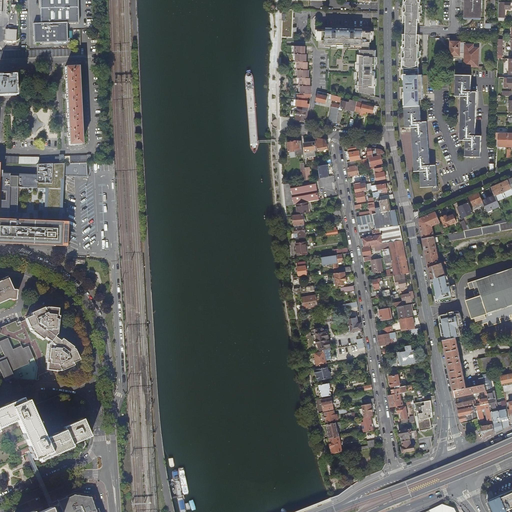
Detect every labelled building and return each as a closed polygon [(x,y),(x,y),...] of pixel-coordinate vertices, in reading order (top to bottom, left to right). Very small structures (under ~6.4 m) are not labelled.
[(78,0),(40,0),(41,8),(79,7),(78,0)] [(405,12),(405,22),(406,22),(418,23),(419,23),(419,12),(420,12),(420,6),(419,0),(405,0),(406,5),(411,5),(411,12),(405,12)] [(464,0),(464,9),(466,9),(465,17),(481,17),(481,9),(482,9),(482,0),(464,0)] [(499,2),(498,21),(505,21),(505,17),(504,17),(505,8),(511,8),(511,2),(499,2)] [(34,23),(34,43),(68,42),(67,23),(79,23),(79,7),(41,8),(41,23),(34,23)] [(283,9),(282,37),(292,38),(293,10),(283,9)] [(406,22),(406,34),(417,34),(418,23),(406,22)] [(318,39),(318,40),(319,40),(319,48),(330,48),(330,47),(334,47),(334,45),(355,45),(355,47),(359,48),(359,49),(361,49),(361,57),(359,56),(359,65),(358,70),(359,70),(359,72),(358,72),(358,85),(360,85),(360,93),(361,93),(372,96),(372,94),(375,94),(376,73),(376,72),(375,72),(375,71),(374,71),(374,69),(374,68),(372,68),(372,64),(376,64),(376,50),(370,50),(370,42),(372,42),(372,33),(367,32),(367,31),(360,31),(360,29),(352,29),(352,30),(351,30),(351,29),(339,29),(339,30),(338,30),(338,29),(330,28),(330,30),(323,30),(323,31),(318,31),(318,34),(318,39)] [(0,51),(0,58),(80,56),(80,48),(81,48),(80,29),(73,30),(74,48),(0,51)] [(5,29),(4,41),(16,41),(17,30),(5,29)] [(405,37),(404,51),(410,51),(409,57),(404,57),(404,68),(405,68),(418,68),(418,58),(419,58),(419,51),(418,51),(419,37),(420,37),(420,34),(417,34),(406,34),(403,34),(403,37),(405,37)] [(451,42),(450,55),(460,55),(460,53),(460,50),(465,50),(465,53),(465,66),(478,67),(479,48),(473,48),(473,45),(465,44),(465,43),(460,42),(451,42)] [(295,46),(295,54),(296,54),(305,54),(306,52),(304,52),(304,46),(295,46)] [(296,54),(296,62),(298,62),(307,62),(307,60),(305,60),(305,54),(296,54)] [(298,62),(297,70),(299,70),(308,70),(308,68),(307,68),(307,62),(298,62)] [(65,67),(69,145),(82,144),(78,67),(65,67)] [(0,68),(0,95),(16,95),(15,68),(0,68)] [(418,68),(405,68),(404,85),(406,107),(420,106),(420,100),(423,99),(421,75),(418,75),(418,68)] [(461,98),(460,140),(467,140),(466,142),(466,143),(466,156),(465,156),(465,157),(481,157),(481,156),(481,136),(482,136),(482,135),(475,135),(475,134),(476,134),(477,92),(471,91),(471,90),(471,89),(471,76),(472,76),(472,75),(456,75),(456,96),(455,96),(462,96),(462,98),(461,98)] [(300,78),(300,85),(302,86),(311,86),(311,84),(309,84),(309,78),(300,78)] [(302,86),(302,94),(308,94),(312,94),(312,92),(311,91),(311,86),(302,86)] [(318,94),(317,101),(326,103),(328,94),(326,94),(318,92),(317,94),(318,94)] [(341,97),(340,102),(340,105),(339,108),(342,108),(344,101),(353,103),(354,100),(341,97)] [(294,99),(294,106),(299,106),(309,108),(310,104),(307,104),(308,101),(298,100),(294,99)] [(344,101),(342,108),(356,111),(357,101),(354,100),(353,103),(344,101)] [(367,111),(374,113),(375,106),(359,102),(357,101),(356,111),(361,112),(360,115),(364,116),(364,114),(366,114),(367,111)] [(332,104),(329,122),(337,123),(339,110),(339,108),(340,105),(332,104)] [(298,110),(296,120),(306,121),(309,108),(299,106),(298,110)] [(421,173),(422,187),(438,186),(437,186),(436,165),(429,165),(429,164),(430,163),(427,122),(421,122),(421,120),(422,120),(421,120),(420,106),(406,107),(405,107),(406,127),(406,128),(413,128),(413,129),(412,129),(415,171),(422,171),(422,173),(421,173)] [(316,138),(317,151),(329,149),(328,144),(327,144),(326,140),(316,138)] [(288,142),(289,151),(296,151),(303,150),(302,140),(288,142)] [(306,154),(307,159),(316,158),(315,150),(314,142),(309,143),(309,141),(305,142),(305,143),(306,154)] [(369,157),(371,166),(368,166),(369,170),(375,168),(377,168),(376,165),(383,163),(381,155),(376,156),(373,157),(372,152),(371,148),(367,149),(369,156),(368,156),(368,157),(369,157)] [(350,155),(351,161),(360,160),(361,159),(360,152),(355,153),(355,154),(350,155)] [(0,155),(0,162),(18,164),(19,157),(0,155)] [(64,164),(71,163),(86,162),(86,156),(71,156),(63,157),(63,155),(59,155),(59,161),(63,161),(64,164)] [(39,157),(19,157),(18,164),(39,165),(39,158),(39,157)] [(64,176),(64,164),(59,164),(39,165),(18,164),(0,162),(0,245),(70,250),(64,176)] [(64,164),(64,176),(87,177),(88,178),(87,162),(86,162),(71,163),(64,164)] [(319,164),(320,177),(330,176),(329,164),(319,164)] [(348,168),(350,177),(359,175),(358,166),(355,166),(354,165),(353,165),(353,167),(348,168)] [(375,168),(378,180),(386,178),(384,167),(377,168),(375,168)] [(491,187),(496,197),(498,201),(504,198),(502,193),(505,192),(507,196),(507,197),(511,194),(511,188),(508,180),(491,187)] [(284,185),(286,206),(319,199),(315,181),(291,186),(291,183),(284,185)] [(378,186),(378,189),(382,188),(383,193),(388,192),(386,183),(376,185),(376,186),(378,186)] [(355,185),(357,193),(362,192),(362,189),(364,189),(363,184),(355,185)] [(358,197),(359,202),(366,200),(365,192),(362,192),(357,193),(357,197),(358,197)] [(469,197),(473,206),(483,201),(483,200),(479,193),(469,197)] [(483,201),(488,211),(489,211),(492,209),(500,206),(498,201),(496,197),(492,199),(491,198),(483,201)] [(382,200),(384,208),(376,210),(377,213),(392,211),(390,199),(382,200)] [(299,203),(301,214),(303,214),(313,213),(311,201),(299,203)] [(369,203),(371,211),(360,213),(360,216),(373,214),(377,213),(376,210),(375,202),(370,203),(369,203)] [(458,207),(463,217),(473,213),(468,203),(458,207)] [(392,211),(377,213),(373,214),(375,222),(369,223),(370,230),(399,225),(396,210),(392,211)] [(419,222),(423,238),(434,236),(432,226),(441,222),(436,212),(421,218),(419,222)] [(294,215),(295,227),(295,228),(305,227),(305,226),(303,214),(301,214),(294,215)] [(357,217),(360,232),(362,232),(360,225),(369,223),(375,222),(373,214),(360,216),(357,217)] [(441,218),(446,227),(457,222),(453,214),(447,217),(447,215),(441,218)] [(447,234),(448,241),(511,228),(511,221),(507,222),(494,225),(480,228),(467,230),(464,231),(447,234)] [(360,225),(362,232),(370,230),(369,223),(360,225)] [(360,232),(362,247),(381,244),(403,240),(399,225),(370,230),(362,232),(360,232)] [(305,227),(295,228),(296,237),(306,236),(305,227)] [(423,238),(429,267),(440,263),(437,251),(436,246),(434,236),(423,238)] [(403,240),(381,244),(383,250),(384,258),(405,254),(403,240)] [(296,243),(298,255),(308,253),(306,242),(296,243)] [(362,247),(365,261),(371,260),(371,256),(372,256),(371,248),(375,248),(376,251),(383,250),(381,244),(362,247)] [(493,247),(497,258),(503,256),(499,244),(490,247),(490,248),(493,247)] [(322,258),(323,262),(332,261),(332,263),(334,263),(335,267),(341,266),(340,262),(344,261),(343,254),(322,257),(322,258)] [(384,258),(385,264),(392,262),(394,274),(391,274),(391,276),(395,276),(405,274),(409,273),(405,254),(384,258)] [(371,260),(373,273),(383,271),(381,258),(371,260)] [(429,267),(431,279),(441,276),(446,275),(446,274),(443,265),(453,261),(452,259),(440,263),(429,267)] [(298,267),(299,275),(307,274),(305,262),(298,263),(299,267),(298,267)] [(471,313),(473,318),(476,317),(477,321),(479,321),(480,325),(479,325),(480,330),(485,328),(484,324),(488,323),(489,327),(502,323),(501,319),(505,318),(506,322),(511,320),(511,316),(511,315),(511,268),(498,273),(469,283),(471,289),(475,287),(476,288),(476,291),(475,291),(476,297),(467,300),(471,313)] [(336,277),(337,285),(345,284),(345,281),(346,280),(345,272),(335,273),(336,277)] [(395,276),(396,284),(400,283),(400,284),(401,290),(407,288),(405,274),(395,276)] [(448,274),(446,274),(446,275),(441,276),(431,279),(436,303),(446,301),(446,302),(452,301),(452,298),(457,297),(456,288),(457,287),(457,285),(457,284),(457,282),(457,281),(456,279),(456,278),(455,277),(453,276),(452,275),(450,274),(448,274)] [(0,302),(10,299),(17,299),(18,290),(14,289),(9,278),(2,281),(0,281),(0,302)] [(373,279),(375,289),(380,288),(379,284),(383,283),(382,278),(373,279)] [(402,295),(404,302),(393,304),(394,307),(395,307),(398,307),(408,305),(408,302),(412,302),(411,299),(414,298),(413,291),(410,292),(410,294),(402,295)] [(302,293),(304,301),(304,303),(305,308),(318,306),(316,296),(316,295),(313,295),(313,293),(308,294),(308,292),(302,293)] [(398,307),(401,319),(413,317),(411,304),(408,305),(398,307)] [(27,319),(32,330),(44,339),(46,337),(52,341),(51,343),(50,343),(48,361),(50,362),(49,370),(50,370),(63,372),(76,365),(75,363),(82,360),(76,347),(64,339),(62,341),(56,336),(58,334),(59,334),(60,315),(59,315),(60,308),(46,306),(32,312),(33,315),(27,318),(27,319)] [(379,310),(381,318),(383,318),(383,320),(393,319),(391,308),(380,310),(379,310)] [(448,313),(439,315),(439,317),(440,319),(443,337),(444,339),(456,337),(461,336),(459,326),(462,325),(461,321),(463,320),(460,312),(455,313),(455,312),(454,311),(448,312),(448,313)] [(349,319),(351,331),(362,330),(361,323),(359,324),(357,316),(353,317),(353,318),(349,319)] [(400,319),(402,331),(411,330),(415,329),(413,317),(401,319),(400,319)] [(0,328),(3,334),(0,335),(0,339),(1,341),(9,337),(14,349),(23,345),(24,348),(29,346),(35,358),(40,371),(50,372),(50,370),(49,370),(50,362),(48,361),(50,343),(51,343),(52,341),(46,337),(44,339),(32,330),(27,319),(18,323),(17,320),(0,328),(0,327),(0,328)] [(29,346),(24,348),(23,345),(14,349),(9,337),(1,341),(0,339),(0,335),(3,334),(0,328),(0,376),(4,375),(6,381),(16,377),(13,371),(29,364),(31,363),(29,360),(33,358),(35,358),(29,346)] [(315,339),(315,340),(316,340),(317,341),(317,343),(317,344),(316,345),(316,346),(316,347),(317,348),(317,349),(318,349),(326,348),(326,350),(328,349),(327,348),(331,347),(327,330),(325,330),(324,329),(323,329),(322,328),(315,330),(315,335),(315,336),(315,337),(315,338),(315,339)] [(411,330),(412,336),(422,334),(421,328),(415,329),(411,330)] [(378,336),(380,346),(392,343),(390,333),(384,334),(378,336)] [(444,339),(454,390),(467,388),(456,337),(444,339)] [(400,352),(402,365),(415,363),(412,350),(400,352)] [(315,353),(318,367),(327,365),(326,360),(324,351),(315,353)] [(479,359),(482,371),(499,367),(500,371),(506,370),(509,369),(511,368),(511,356),(511,352),(479,359)] [(316,369),(317,370),(316,370),(317,374),(319,380),(332,377),(331,373),(332,372),(331,366),(316,369)] [(506,370),(500,371),(504,392),(511,390),(511,368),(509,369),(510,374),(507,375),(506,370)] [(390,377),(392,386),(395,386),(395,388),(402,386),(402,385),(401,385),(399,375),(390,377)] [(320,385),(322,397),(332,395),(329,383),(320,385)] [(454,390),(456,397),(485,391),(486,398),(480,400),(480,399),(478,399),(479,404),(479,405),(489,403),(487,393),(485,384),(481,385),(467,388),(454,390)] [(395,388),(396,389),(392,390),(393,395),(400,393),(413,391),(412,385),(402,386),(395,388)] [(84,407),(78,393),(69,390),(51,399),(50,398),(45,401),(30,408),(27,401),(23,403),(22,399),(0,408),(0,428),(16,421),(34,460),(38,459),(39,461),(80,443),(79,441),(98,433),(92,419),(94,418),(88,405),(84,407)] [(487,393),(489,403),(495,432),(503,429),(502,422),(499,422),(498,420),(498,418),(501,417),(499,410),(498,411),(495,398),(494,398),(493,392),(487,393)] [(389,395),(391,408),(411,404),(411,402),(403,403),(402,401),(401,401),(400,393),(393,395),(389,395)] [(322,400),(324,410),(325,410),(333,409),(334,408),(332,398),(322,400)] [(423,402),(411,404),(412,408),(415,407),(417,416),(415,416),(417,427),(419,427),(420,431),(422,431),(423,432),(424,432),(425,432),(426,431),(427,431),(427,430),(432,429),(430,418),(433,417),(432,400),(430,401),(423,402)] [(476,400),(457,403),(458,410),(475,406),(475,405),(474,404),(476,403),(476,400)] [(477,406),(479,418),(480,420),(482,419),(480,410),(485,409),(486,409),(489,421),(488,421),(480,423),(483,438),(487,436),(495,432),(489,403),(479,405),(477,406)] [(373,416),(371,406),(363,408),(359,409),(359,411),(360,411),(361,417),(361,418),(363,418),(365,417),(371,416),(373,416)] [(458,410),(461,423),(475,421),(475,419),(479,418),(477,406),(475,406),(458,410)] [(401,412),(402,419),(408,418),(406,407),(398,408),(399,413),(401,412)] [(499,410),(501,417),(501,420),(508,418),(508,417),(507,409),(499,410)] [(325,412),(327,422),(336,420),(336,419),(338,418),(337,414),(335,414),(334,410),(333,410),(325,412)] [(362,422),(364,432),(374,430),(371,416),(365,417),(363,418),(364,422),(362,422)] [(0,465),(11,461),(12,461),(16,470),(16,471),(32,464),(39,461),(38,459),(34,460),(16,421),(0,428),(0,465)] [(502,422),(503,429),(510,426),(509,421),(502,422)] [(327,424),(329,435),(330,434),(330,438),(340,436),(339,433),(338,433),(336,423),(327,424)] [(412,435),(413,440),(418,439),(417,431),(412,432),(411,429),(399,431),(400,437),(401,437),(402,442),(411,440),(410,435),(412,435)] [(330,438),(333,452),(343,451),(340,436),(330,438)] [(402,447),(403,452),(415,450),(414,445),(412,445),(411,440),(402,442),(403,447),(402,447)] [(367,442),(368,446),(356,448),(356,451),(376,447),(375,441),(367,442)] [(511,491),(492,501),(497,511),(507,511),(511,510),(511,491)] [(99,511),(99,510),(94,495),(93,495),(75,492),(51,503),(50,503),(48,504),(50,508),(51,507),(52,511),(99,511)] [(457,511),(455,508),(443,503),(430,509),(431,510),(429,511),(429,510),(425,511),(457,511)]
